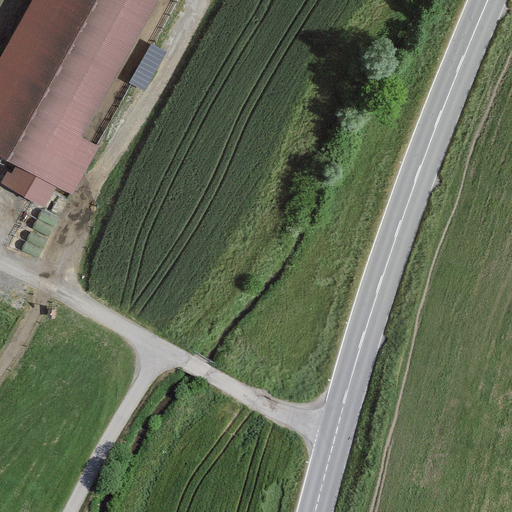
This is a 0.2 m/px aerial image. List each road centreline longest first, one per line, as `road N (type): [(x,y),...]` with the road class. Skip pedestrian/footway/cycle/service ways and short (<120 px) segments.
road 1 (secondary): [(487,0),(404,211),(334,438)]
road 2 (residential): [(334,438),(163,349)]
road 3 (residential): [(163,349),(72,511)]
road 4 (residential): [(163,349),(0,264)]
